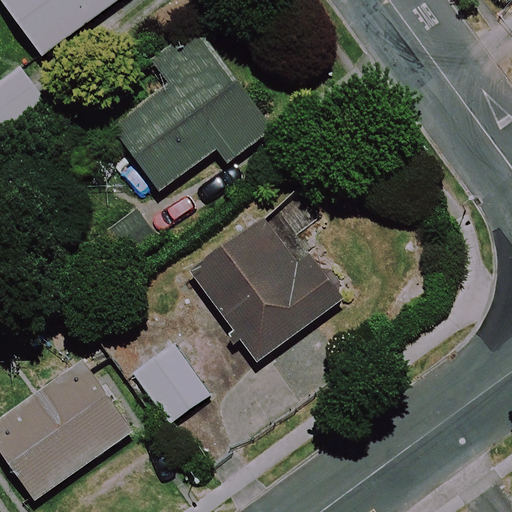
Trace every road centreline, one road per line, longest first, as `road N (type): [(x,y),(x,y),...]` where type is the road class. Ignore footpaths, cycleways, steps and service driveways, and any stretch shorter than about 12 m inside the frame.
road 1 (tertiary): [(321,511),(511,373)]
road 2 (residential): [(511,169),(388,0)]
